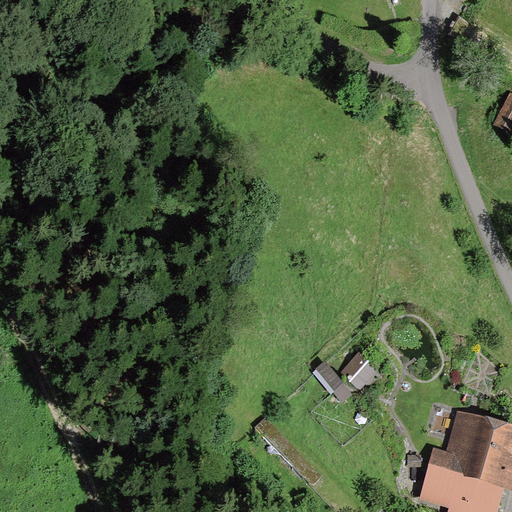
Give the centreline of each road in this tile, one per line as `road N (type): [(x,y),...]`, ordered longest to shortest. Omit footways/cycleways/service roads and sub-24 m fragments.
road 1 (unclassified): [(511,294),(431,98),(427,0)]
road 2 (track): [(0,295),(73,428),(95,511)]
road 3 (track): [(262,0),(363,74),(431,98)]
